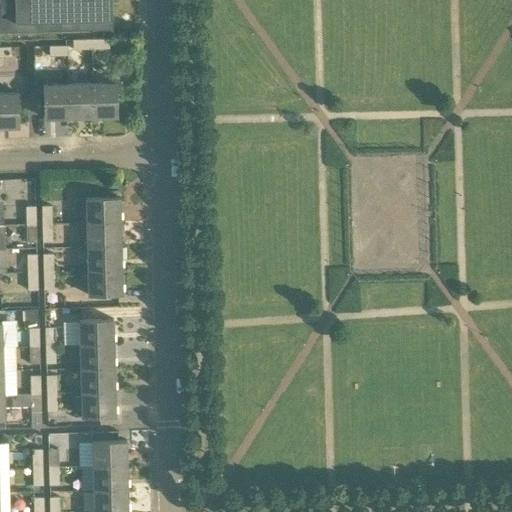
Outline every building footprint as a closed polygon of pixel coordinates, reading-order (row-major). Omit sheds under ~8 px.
[(5,0),(6,18),(0,18),(0,33),(113,30),(112,2),(117,2),(116,0),(5,0)] [(91,50),(109,50),(109,39),(91,40),(91,50)] [(91,50),(91,40),(73,40),(73,51),(91,50)] [(68,46),(49,47),(49,57),(68,56),(68,46)] [(0,58),(11,58),(11,48),(0,47),(0,58)] [(117,83),(93,84),(93,118),(118,117),(117,83)] [(69,119),(93,118),(93,84),(68,85),(69,119)] [(44,119),(69,119),(68,85),(43,85),(44,119)] [(19,94),(0,94),(0,128),(20,128),(19,94)] [(87,223),(121,222),(120,198),(86,199),(87,223)] [(42,225),(53,224),(52,206),(42,207),(42,225)] [(26,225),(36,225),(36,207),(26,207),(26,225)] [(87,247),(121,246),(121,222),(87,223),(87,247)] [(53,224),(42,225),(43,243),(53,242),(53,224)] [(36,225),(26,225),(27,243),(37,243),(36,225)] [(88,272),(122,271),(121,246),(87,247),(88,272)] [(27,273),(37,273),(37,254),(27,255),(27,273)] [(43,273),(54,272),(54,254),(43,254),(43,273)] [(123,295),(122,271),(88,272),(89,296),(123,295)] [(54,272),(43,273),(44,291),(55,290),(54,272)] [(37,273),(27,273),(28,291),(38,291),(37,273)] [(23,311),(24,321),(39,320),(38,310),(23,311)] [(80,345),(114,344),(113,319),(79,320),(80,345)] [(29,347),(40,346),(39,328),(29,329),(29,347)] [(46,346),(56,346),(55,328),(45,328),(46,346)] [(81,369),(115,368),(114,344),(80,345),(81,369)] [(40,346),(29,347),(30,365),(40,364),(40,346)] [(56,346),(46,346),(46,364),(56,364),(56,346)] [(81,394),(115,393),(115,368),(81,369),(81,394)] [(30,376),(30,395),(41,394),(40,376),(30,376)] [(47,394),(57,394),(56,376),(46,376),(47,394)] [(116,417),(115,393),(81,394),(82,418),(116,417)] [(30,395),(4,395),(0,395),(0,420),(5,420),(5,408),(31,407),(32,429),(42,429),(41,394),(30,395)] [(57,394),(47,394),(47,412),(57,412),(57,394)] [(127,466),(127,441),(92,442),(93,467),(127,466)] [(49,468),(59,467),(58,449),(48,449),(49,468)] [(32,468),(43,468),(42,450),(32,450),(32,468)] [(128,490),(127,466),(93,467),(94,491),(128,490)] [(59,467),(49,468),(49,486),(59,486),(59,467)] [(43,468),(32,468),(33,486),(43,486),(43,468)] [(128,511),(128,490),(94,491),(94,511),(128,511)] [(50,511),(60,511),(60,497),(50,498),(50,511)] [(33,511),(43,511),(44,498),(33,498),(33,511)]
